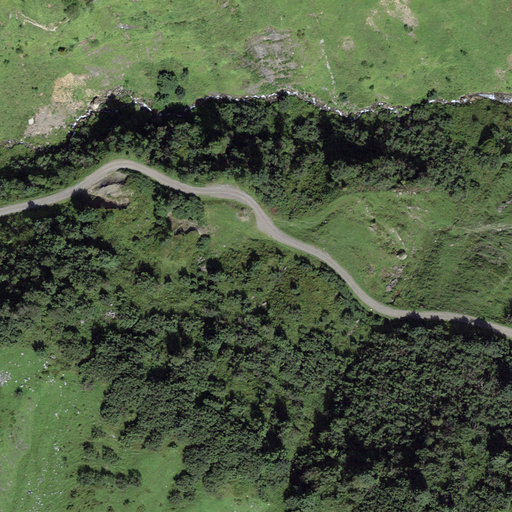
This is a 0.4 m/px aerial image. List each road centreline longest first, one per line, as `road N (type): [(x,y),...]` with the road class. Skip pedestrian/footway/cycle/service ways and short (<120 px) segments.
road 1 (track): [(262,222),(236,193),(185,189),(121,164),(64,197),(0,212)]
road 2 (track): [(511,334),(469,320),(381,311),(331,261),(262,222)]
